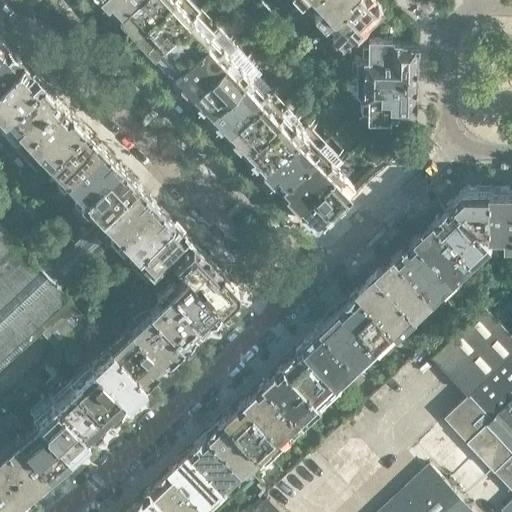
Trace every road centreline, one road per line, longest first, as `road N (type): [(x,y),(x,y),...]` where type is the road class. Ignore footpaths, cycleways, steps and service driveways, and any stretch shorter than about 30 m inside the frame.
road 1 (residential): [(314,272),(88,31)]
road 2 (residential): [(65,56),(289,298)]
road 3 (unclassified): [(60,511),(289,298)]
road 4 (unclassified): [(314,272),(448,149)]
road 5 (unclassified): [(450,27),(448,149)]
